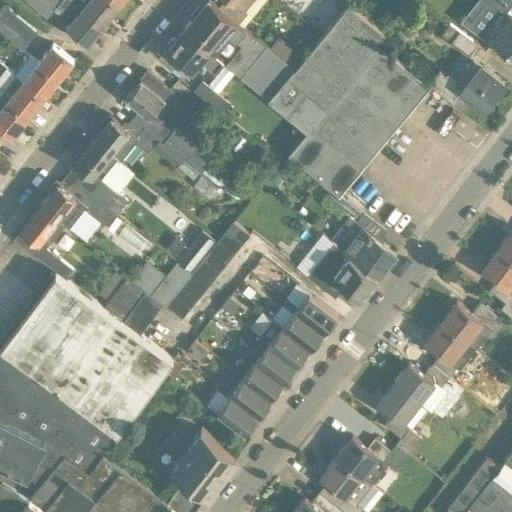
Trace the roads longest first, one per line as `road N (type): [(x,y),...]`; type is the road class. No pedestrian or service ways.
road 1 (residential): [(223,511),(511,140)]
road 2 (residential): [(0,207),(167,0)]
